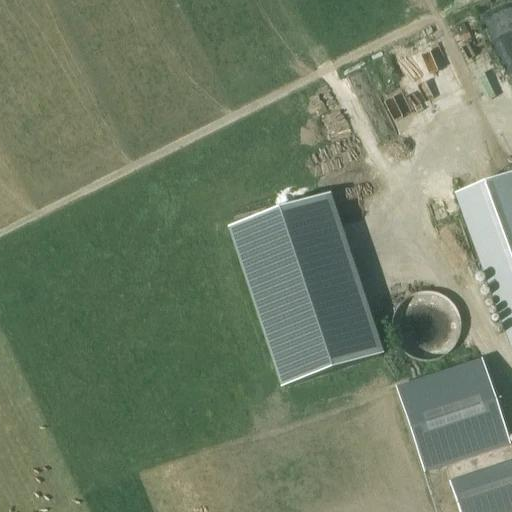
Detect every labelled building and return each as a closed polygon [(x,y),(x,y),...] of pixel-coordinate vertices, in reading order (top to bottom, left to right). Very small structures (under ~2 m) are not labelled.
[(396,90),(406,85),(391,54),(380,59),(396,90)] [(486,175),(509,169),(506,158),(484,163),(486,175)] [(511,172),(492,180),(456,193),(511,346),(511,172)] [(220,219),(262,384),(369,357),(328,193),(220,219)] [(429,294),(426,294),(422,294),(418,295),(415,296),(411,297),(408,299),(405,301),(402,303),(399,306),(397,309),(395,312),(394,316),(392,319),(392,323),(391,326),(391,330),(392,334),(392,338),(394,341),(395,345),(397,348),(399,351),(402,353),(405,356),(408,358),(411,360),(415,361),(418,362),(422,363),(426,363),(429,363),(433,362),(437,361),(440,360),(444,358),(447,356),(450,353),(452,351),(454,348),(456,345),(458,341),(459,338),(460,334),(460,330),(460,327),(460,323),(459,319),(458,316),(456,312),(454,309),(452,306),(450,303),(447,301),(444,299),(440,297),(437,296),(433,295),(429,294)] [(510,446),(482,361),(395,389),(424,475),(510,446)] [(511,511),(511,462),(448,484),(457,511),(511,511)]
